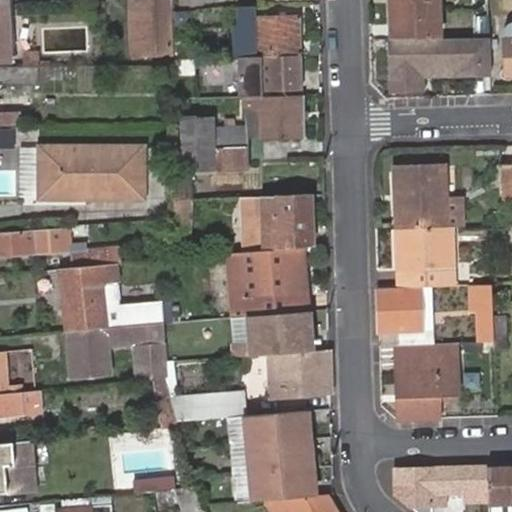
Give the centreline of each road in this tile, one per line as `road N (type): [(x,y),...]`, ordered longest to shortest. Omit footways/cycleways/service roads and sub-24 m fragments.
road 1 (residential): [(349,121),(360,442)]
road 2 (residential): [(349,121),(511,116)]
road 3 (residential): [(360,442),(511,439)]
road 4 (residential): [(345,0),(349,121)]
